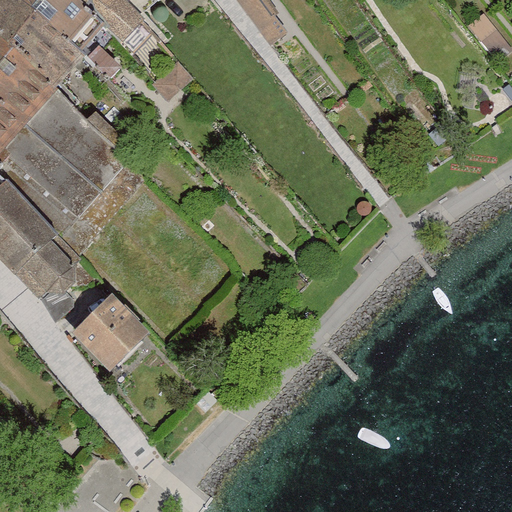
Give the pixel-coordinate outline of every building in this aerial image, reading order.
[(0,0),(0,44),(57,98),(94,54),(24,0),(0,0)] [(149,16),(129,0),(24,0),(94,54),(120,78),(133,62),(164,101),(193,86),(149,16)] [(129,0),(149,16),(165,0),(129,0)] [(268,0),(236,0),(272,44),(291,29),(268,0)] [(494,56),(509,45),(485,13),(470,24),(494,56)] [(0,148),(57,98),(0,44),(0,148)] [(126,163),(57,98),(0,148),(0,157),(17,174),(73,226),(126,163)] [(17,174),(0,191),(0,243),(50,293),(59,285),(69,285),(85,267),(84,255),(92,243),(73,226),(17,174)] [(115,299),(82,337),(120,369),(153,331),(115,299)]
